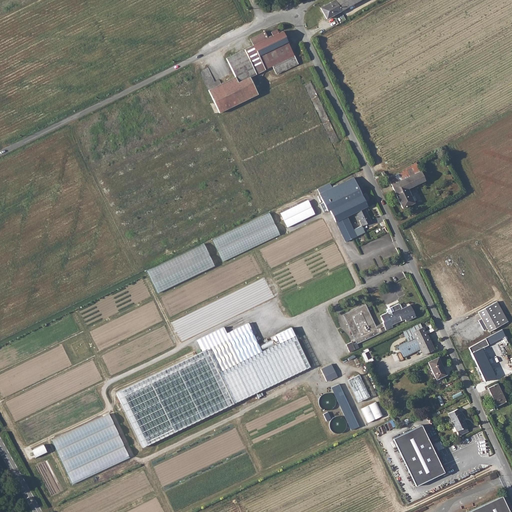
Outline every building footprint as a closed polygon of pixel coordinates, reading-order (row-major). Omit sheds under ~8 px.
[(335,0),(320,8),(326,19),(341,11),(335,0)] [(335,0),(341,11),(361,0),(335,0)] [(273,35),(268,37),(289,63),(296,60),(282,31),(279,32),(277,29),(271,32),(273,35)] [(221,83),(208,89),(219,112),(257,94),(254,87),(256,87),(251,76),(265,69),(263,65),(270,61),(272,66),(276,74),(282,71),(280,68),(289,63),(268,37),(267,36),(264,31),(250,38),(253,45),(226,58),(235,76),(221,83)] [(191,68),(174,75),(176,82),(194,75),(191,68)] [(189,79),(163,90),(167,101),(193,90),(189,79)] [(104,177),(140,265),(256,217),(228,148),(180,168),(180,169),(175,171),(171,161),(222,140),(218,131),(104,177)] [(416,162),(387,178),(402,208),(414,203),(408,189),(425,181),(416,162)] [(332,188),(331,186),(330,183),(317,189),(319,193),(319,194),(316,196),(324,212),(327,211),(328,211),(330,210),(345,242),(349,240),(348,239),(352,237),(353,238),(356,236),(346,216),(367,206),(356,182),(356,181),(356,179),(355,180),(354,177),(338,185),(332,188)] [(309,200),(281,212),(287,226),(315,215),(309,200)] [(364,209),(356,212),(362,225),(371,221),(367,212),(366,213),(364,209)] [(222,260),(280,236),(271,214),(213,237),(222,260)] [(157,291),(215,267),(206,245),(148,268),(157,291)] [(461,270),(466,266),(458,252),(446,259),(455,276),(462,272),(461,270)] [(365,304),(342,314),(356,344),(379,333),(376,326),(375,326),(365,304)] [(397,304),(396,305),(386,309),(387,311),(386,313),(380,315),(383,321),(382,323),(376,326),(379,333),(381,332),(380,328),(384,326),(385,330),(392,327),(391,325),(404,318),(405,321),(415,316),(410,304),(404,307),(401,308),(399,304),(398,304),(397,304)] [(502,324),(491,304),(478,311),(489,332),(502,324)] [(200,352),(227,407),(310,368),(294,334),(260,351),(247,324),(198,347),(200,352)] [(412,332),(415,338),(420,349),(423,355),(434,350),(423,327),(412,332)] [(469,348),(471,353),(484,381),(495,376),(489,364),(494,362),(492,358),(487,360),(481,348),(488,345),(485,338),(469,348)] [(200,352),(116,392),(143,448),(227,407),(200,352)] [(438,357),(428,362),(436,380),(446,375),(438,357)] [(335,372),(331,365),(321,370),(324,377),(335,372)] [(358,402),(370,396),(360,374),(348,379),(358,402)] [(332,387),(351,430),(359,427),(341,383),(332,387)] [(488,388),(496,406),(506,401),(497,383),(488,388)] [(375,401),(360,408),(367,423),(382,416),(375,401)] [(458,409),(448,413),(457,431),(467,426),(460,413),(458,409)] [(112,414),(53,437),(71,482),(129,459),(112,414)] [(421,425),(393,438),(416,486),(445,472),(421,425)] [(32,449),(36,457),(48,452),(44,444),(32,449)] [(510,511),(502,495),(466,511),(510,511)]
